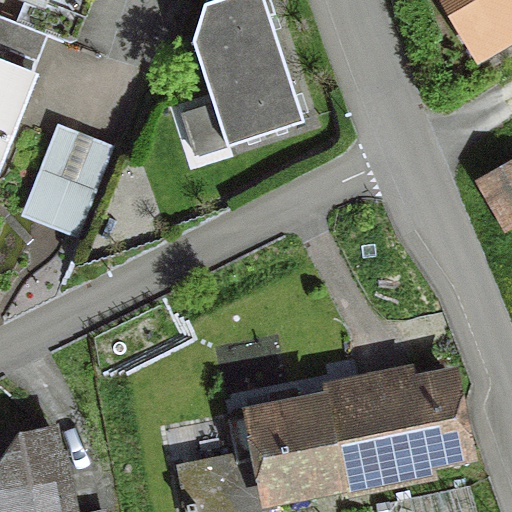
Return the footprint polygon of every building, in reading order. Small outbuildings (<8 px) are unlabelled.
[(222,146),(298,121),(258,0),(202,0),(202,2),(199,3),(187,40),(222,146)] [(511,0),(440,0),(469,50),(511,25),(511,0)] [(42,35),(11,23),(0,18),(0,49),(31,62),(42,35)] [(0,142),(13,109),(26,77),(0,66),(0,142)] [(57,130),(25,211),(78,231),(110,151),(57,130)] [(511,158),(476,180),(504,229),(511,223),(511,158)] [(459,454),(444,377),(224,420),(231,459),(173,470),(181,511),(244,511),(269,507),(266,494),(337,480),(337,478),(459,454)] [(0,511),(95,511),(96,511),(92,511),(63,511),(60,498),(65,491),(59,460),(52,455),(47,430),(18,436),(0,461),(0,511)]
